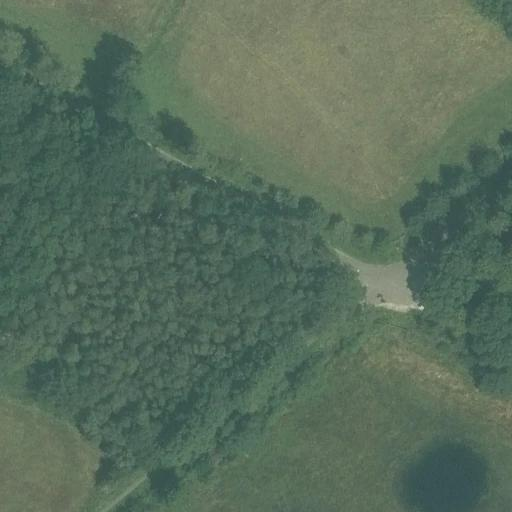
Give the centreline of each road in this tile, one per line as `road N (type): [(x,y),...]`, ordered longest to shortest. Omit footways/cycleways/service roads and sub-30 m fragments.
road 1 (unclassified): [(389,280),(0,66)]
road 2 (track): [(126,511),(366,314),(389,280)]
road 3 (unclassified): [(389,280),(511,187)]
